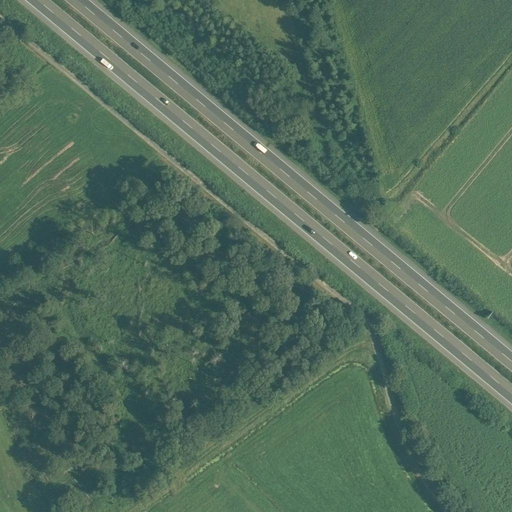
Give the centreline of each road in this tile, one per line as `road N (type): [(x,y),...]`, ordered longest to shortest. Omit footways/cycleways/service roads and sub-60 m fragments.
road 1 (track): [(457,511),(413,447),(367,314),(0,14)]
road 2 (motorway): [(44,0),(511,388)]
road 3 (motorway): [(511,356),(81,0)]
